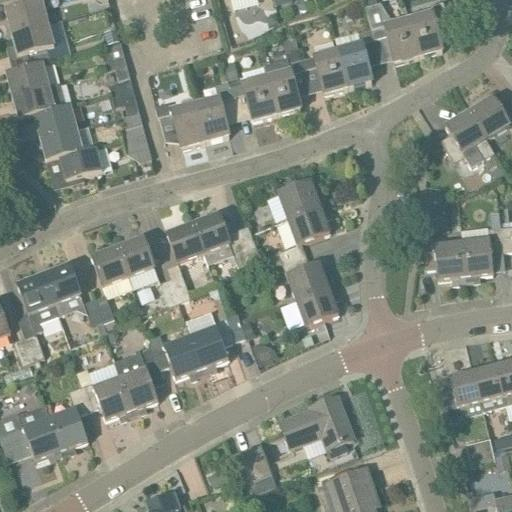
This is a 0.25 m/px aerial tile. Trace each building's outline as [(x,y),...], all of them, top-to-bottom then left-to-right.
[(12,38),(49,28),(43,5),(40,5),(38,0),(12,0),(16,12),(6,15),(12,38)] [(274,0),(276,10),(292,6),(290,0),(274,0)] [(375,0),(370,0),(365,1),(367,11),(378,8),(375,0)] [(419,62),(409,23),(393,26),(381,7),(378,8),(367,11),(366,11),(371,34),(374,45),(388,41),(395,69),(419,62)] [(409,23),(419,62),(443,55),(433,22),(446,18),(444,7),(431,11),(432,17),(409,23)] [(276,16),(269,18),(266,23),(269,29),(279,26),(276,16)] [(44,68),(51,66),(48,55),(56,53),(49,28),(12,38),(16,51),(7,53),(13,76),(44,68)] [(116,33),(104,36),(107,49),(119,46),(116,33)] [(362,48),(374,45),(371,34),(359,37),(362,48),(338,54),(349,93),(372,87),(362,48)] [(111,99),(133,93),(121,48),(100,53),(105,77),(116,74),(119,85),(109,87),(111,99)] [(325,99),(349,93),(338,54),(312,60),(313,62),(302,65),(305,76),(318,73),(325,99)] [(305,76),(302,65),(289,68),(288,64),(264,70),(267,81),(277,120),(301,114),(292,79),(305,76)] [(229,85),(238,83),(234,67),(224,69),(229,85)] [(50,90),(44,68),(13,76),(7,78),(13,100),(50,90)] [(253,127),(277,120),(267,81),(241,88),(241,90),(231,93),(233,103),(246,99),(253,127)] [(55,114),(67,111),(60,88),(50,90),(13,100),(20,125),(35,121),(35,120),(55,115),(55,114)] [(128,119),(140,116),(133,93),(111,99),(114,113),(125,110),(128,119)] [(220,106),(233,103),(231,93),(218,96),(219,104),(195,109),(206,147),(229,141),(220,106)] [(470,118),(487,146),(511,131),(494,104),(470,118)] [(206,147),(195,109),(172,114),(171,109),(157,112),(159,123),(173,120),(182,153),(206,147)] [(41,143),(77,133),(71,110),(67,111),(55,114),(55,115),(35,120),(35,121),(41,143)] [(123,146),(146,140),(140,116),(128,119),(131,131),(121,135),(123,146)] [(494,158),(487,146),(470,118),(447,132),(452,140),(441,147),(455,168),(465,162),(464,159),(476,152),(484,165),(494,158)] [(83,156),(84,156),(77,133),(41,143),(47,167),(62,163),(62,162),(83,157),(83,156)] [(146,140),(123,146),(127,159),(138,156),(141,168),(153,165),(146,140)] [(62,163),(47,167),(47,169),(55,197),(85,189),(84,184),(104,179),(97,153),(84,157),(84,156),(83,156),(83,157),(62,162),(62,163)] [(286,224),(324,210),(320,200),(315,202),(310,187),(277,199),(286,224)] [(296,252),(261,265),(264,275),(283,268),(305,260),(301,250),(329,240),(323,224),(328,223),(324,210),(286,224),(296,252)] [(500,225),(499,216),(489,217),(491,234),(500,233),(500,225)] [(254,279),(238,236),(225,241),(218,222),(194,231),(205,260),(229,251),(233,260),(234,259),(242,283),(254,279)] [(179,270),(205,260),(194,231),(168,240),(179,270)] [(511,231),(500,233),(503,257),(511,255),(511,231)] [(249,232),(238,236),(254,279),(264,275),(261,265),(249,232)] [(503,257),(500,233),(491,234),(489,234),(490,245),(461,247),(465,288),(478,287),(478,282),(494,280),(492,259),(503,257)] [(465,288),(461,247),(434,250),(433,240),(421,241),(425,274),(437,273),(438,286),(454,284),(455,289),(465,288)] [(118,254),(129,284),(133,294),(157,284),(154,274),(143,245),(118,254)] [(103,294),(129,284),(118,254),(92,264),(103,294)] [(297,305),(332,292),(328,282),(323,283),(318,269),(310,272),(305,260),(283,268),(297,305)] [(184,268),(188,282),(202,278),(197,264),(184,268)] [(171,285),(179,307),(190,303),(177,270),(167,274),(171,285)] [(45,282),(60,322),(84,313),(80,303),(81,303),(69,273),(45,282)] [(41,329),(60,322),(45,282),(18,292),(27,317),(20,325),(39,374),(41,373),(39,365),(44,364),(35,338),(43,335),(41,329)] [(168,311),(179,307),(171,285),(160,289),(167,308),(168,311)] [(332,292),(297,305),(306,332),(337,321),(332,306),(336,304),(332,292)] [(212,305),(219,302),(217,295),(210,297),(212,305)] [(96,305),(104,327),(113,324),(105,302),(96,305)] [(219,303),(215,305),(219,317),(223,316),(219,303)] [(103,328),(104,327),(96,305),(84,309),(92,332),(98,330),(102,342),(108,340),(103,328)] [(0,344),(10,340),(0,312),(0,344)] [(223,352),(235,347),(228,325),(215,329),(210,318),(185,326),(190,342),(204,380),(214,376),(213,371),(228,366),(223,352)] [(228,325),(235,347),(245,344),(237,322),(228,325)] [(36,375),(39,374),(20,325),(19,326),(20,329),(25,344),(14,348),(22,371),(33,367),(36,375)] [(245,344),(245,345),(254,342),(248,325),(239,328),(245,344)] [(118,334),(108,337),(111,347),(115,346),(119,338),(118,334)] [(302,343),(305,351),(314,348),(311,340),(302,343)] [(149,344),(152,352),(162,348),(160,341),(149,344)] [(192,384),(204,380),(190,342),(163,351),(162,348),(152,352),(160,376),(171,372),(175,385),(190,379),(192,384)] [(148,380),(160,376),(152,352),(140,357),(139,356),(136,357),(136,360),(116,367),(121,382),(133,416),(157,407),(148,380)] [(505,410),(511,408),(511,368),(496,372),(503,401),(505,410)] [(482,416),(505,410),(503,401),(496,372),(473,378),(482,416)] [(133,416),(121,382),(93,392),(92,390),(94,389),(88,374),(77,378),(90,416),(100,413),(105,426),(133,416)] [(77,420),(90,416),(77,378),(75,379),(81,394),(70,398),(75,414),(53,422),(49,410),(46,411),(62,456),(87,447),(77,420)] [(447,424),(482,416),(473,378),(450,384),(454,399),(441,402),(447,424)] [(353,444),(337,404),(310,414),(311,416),(279,429),(290,456),(320,443),(325,456),(353,444)] [(35,466),(62,456),(46,411),(7,424),(0,426),(0,440),(9,465),(32,457),(35,466)] [(469,463),(492,458),(489,446),(466,450),(469,463)] [(231,461),(243,491),(270,480),(258,449),(231,461)] [(492,458),(469,463),(471,474),(494,469),(492,458)] [(494,462),(497,475),(511,472),(508,459),(506,459),(494,462)] [(225,485),(219,475),(208,481),(213,491),(225,485)] [(376,511),(377,511),(365,477),(326,491),(332,507),(333,511),(376,511)] [(511,511),(511,502),(496,506),(494,497),(469,503),(470,511),(511,511)] [(178,511),(173,498),(147,508),(148,511),(178,511)]
